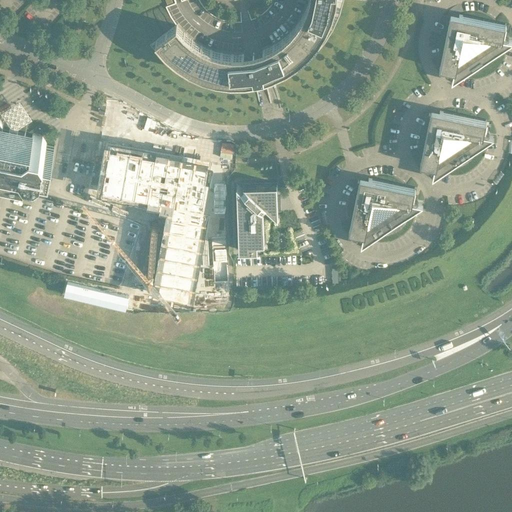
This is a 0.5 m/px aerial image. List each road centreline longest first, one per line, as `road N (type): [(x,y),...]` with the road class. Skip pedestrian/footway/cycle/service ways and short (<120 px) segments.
road 1 (primary): [(508,328),(362,373),(248,391),(122,374),(0,323)]
road 2 (primary): [(508,328),(440,368),(324,406),(166,425),(53,419)]
road 3 (unclassified): [(91,76),(209,130),(281,126),(352,84),(391,0)]
road 4 (primary): [(193,465),(328,441),(511,388)]
road 5 (primary): [(0,481),(121,489),(193,465)]
road 6 (primary): [(0,450),(102,466),(193,465)]
road 7 (unknown): [(208,177),(206,207),(195,210),(118,186),(108,174)]
road 8 (unknown): [(208,177),(120,146),(108,174)]
